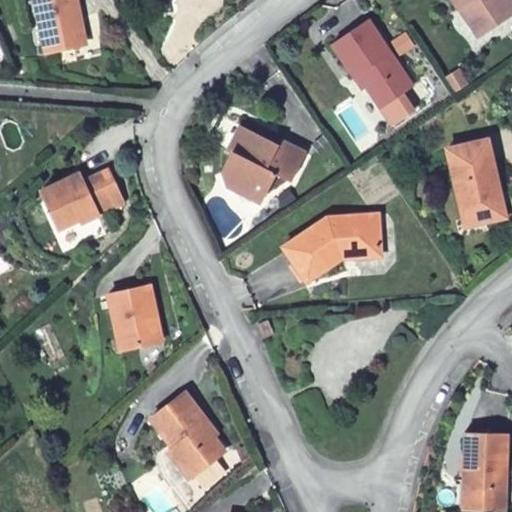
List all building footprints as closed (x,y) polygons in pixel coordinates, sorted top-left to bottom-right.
[(74,0),(32,0),(45,61),(82,55),(75,27),(80,26),(74,0)] [(462,4),(482,33),(511,12),(511,7),(507,0),(450,0),(456,8),(462,4)] [(476,38),(482,33),(462,4),(456,8),(476,38)] [(372,29),(367,27),(332,49),(379,117),(381,116),(401,103),(415,93),(372,29)] [(401,103),(381,116),(391,132),(412,119),(401,103)] [(279,152),(245,134),(237,145),(249,151),(244,161),(236,157),(227,174),(235,194),(265,209),(281,181),(295,189),(310,162),(281,148),(279,152)] [(489,139),(450,149),(468,222),(488,216),(490,223),(510,219),(489,139)] [(79,182),(46,199),(51,211),(46,214),(58,236),(80,225),(82,230),(122,210),(106,178),(82,190),(79,182)] [(308,284),(341,262),(340,253),(382,249),(379,216),(329,219),(285,252),(308,284)] [(340,253),(341,262),(383,258),(382,249),(340,253)] [(164,348),(151,292),(108,302),(122,358),(164,348)] [(277,339),(268,321),(258,325),(265,344),(277,339)] [(188,398),(152,426),(183,465),(177,470),(190,487),(229,459),(209,436),(214,432),(188,398)] [(467,435),(467,480),(468,480),(474,480),(473,507),(508,508),(509,435),(467,435)] [(174,454),(168,459),(177,470),(183,465),(174,454)] [(468,480),(467,480),(461,480),(460,507),(466,507),(473,507),(474,480),(468,480)]
